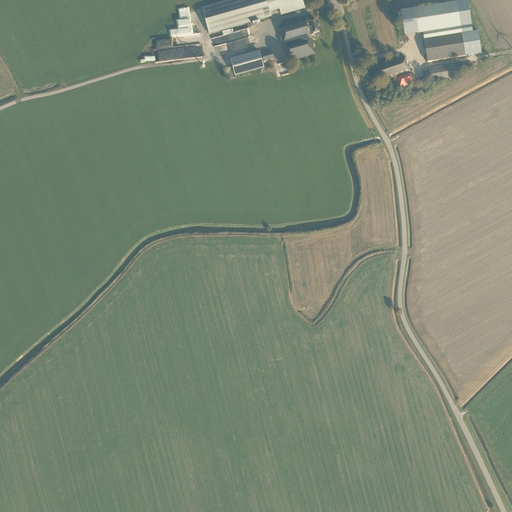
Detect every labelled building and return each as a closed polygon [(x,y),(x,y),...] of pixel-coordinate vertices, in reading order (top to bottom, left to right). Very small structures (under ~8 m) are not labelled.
[(305,9),(302,0),(228,0),(202,7),(209,33),(272,17),(270,13),(280,10),(281,16),(305,9)] [(418,34),(423,34),(461,27),(457,2),(414,9),(418,34)] [(320,33),(317,24),(316,21),(307,24),(305,19),(302,20),(302,21),(279,28),(289,62),(315,55),(311,39),(313,39),(312,36),(314,36),(314,35),(320,33)] [(461,27),(423,34),(424,40),(462,34),(461,27)] [(250,29),(212,37),(214,46),(238,41),(239,48),(256,44),(254,35),(251,36),(250,29)] [(462,34),(424,40),(427,62),(481,54),(478,32),(462,34)] [(230,60),(235,77),(264,69),(259,52),(230,60)] [(262,56),(264,62),(274,59),(272,53),(262,56)] [(401,56),(384,62),(384,64),(380,66),(381,67),(374,70),(378,81),(385,78),(386,81),(395,78),(410,72),(404,56),(404,55),(401,56)] [(428,68),(431,84),(456,80),(454,64),(428,68)] [(399,89),(414,83),(410,72),(395,78),(399,89)]
